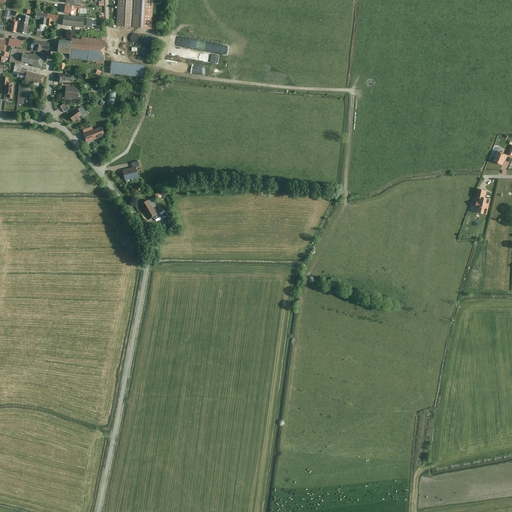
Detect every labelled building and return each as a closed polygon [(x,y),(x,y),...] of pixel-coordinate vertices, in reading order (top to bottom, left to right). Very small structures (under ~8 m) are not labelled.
[(132,0),(116,0),(116,25),(131,25),(132,0)] [(133,0),(132,26),(151,27),(152,0),(133,0)] [(28,23),(29,16),(19,14),(17,22),(28,23)] [(45,26),(46,14),(36,14),(35,20),(41,20),(40,25),(45,26)] [(56,21),(57,15),(46,14),(45,26),(51,26),(51,20),(56,21)] [(82,28),(83,18),(63,16),(62,25),(82,28)] [(17,22),(11,21),(9,31),(16,32),(17,22)] [(26,33),(28,23),(17,22),(16,32),(26,33)] [(104,65),(106,40),(81,37),(80,40),(72,40),(72,42),(70,55),(70,58),(96,61),(96,64),(104,65)] [(147,62),(153,41),(145,39),(140,59),(147,62)] [(21,46),(22,41),(13,40),(12,50),(17,51),(17,45),(21,46)] [(72,42),(58,40),(57,53),(70,55),(72,42)] [(48,52),(49,44),(35,41),(35,42),(34,48),(33,51),(42,53),(42,51),(48,52)] [(43,55),(33,52),(33,56),(28,55),(29,64),(32,65),(31,67),(34,67),(34,65),(41,66),(43,55)] [(28,55),(22,54),(20,63),(26,65),(26,63),(29,64),(28,55)] [(143,65),(111,62),(110,73),(141,77),(143,65)] [(41,84),(43,77),(26,72),(24,79),(41,84)] [(73,75),(57,74),(56,82),(63,83),(63,81),(73,82),(73,75)] [(79,87),(65,85),(64,96),(77,98),(79,87)] [(60,107),(64,113),(70,108),(66,104),(64,104),(60,107)] [(82,107),(81,107),(78,110),(75,107),(70,111),(71,112),(67,115),(73,122),(81,116),(83,119),(88,115),(84,109),(82,107)] [(86,143),(87,142),(89,145),(97,142),(96,139),(105,136),(101,127),(93,130),(92,127),(83,130),(84,133),(83,134),(86,143)] [(507,156),(498,152),(493,162),(503,166),(507,156)] [(138,178),(136,168),(139,167),(138,161),(131,163),(132,168),(122,170),(125,181),(138,178)] [(486,191),(478,189),(476,197),(480,197),(485,199),(486,191)] [(485,215),(488,199),(485,199),(480,197),(476,213),(485,215)] [(143,210),(149,220),(157,215),(153,208),(156,206),(154,203),(152,199),(148,201),(148,200),(140,205),(144,210),(143,210)]
